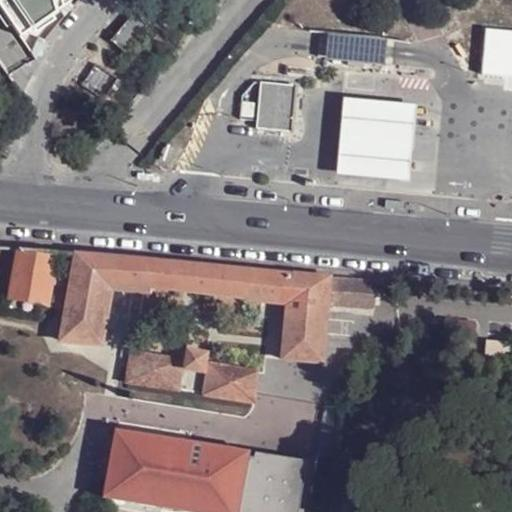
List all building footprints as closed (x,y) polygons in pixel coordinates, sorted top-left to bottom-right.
[(0,0),(0,9),(10,25),(9,26),(18,39),(69,6),(67,0),(0,0)] [(146,33),(132,22),(113,43),(128,54),(146,33)] [(511,78),(511,33),(489,32),(485,76),(511,78)] [(298,86),(263,83),(258,129),(293,132),(295,116),(298,86)] [(418,106),(347,99),(343,137),(339,175),(411,181),(415,142),(418,106)] [(406,203),(387,202),(386,209),(406,211),(406,203)] [(57,251),(2,246),(0,258),(0,287),(15,290),(13,297),(47,302),(54,272),(57,251)] [(102,346),(114,288),(145,292),(152,293),(153,288),(158,260),(57,251),(54,272),(75,274),(64,340),(102,346)] [(288,357),(328,360),(331,303),(332,277),(214,264),(213,266),(158,260),(153,288),(214,293),(224,294),(256,297),(257,299),(295,303),(288,357)] [(378,281),(332,277),(331,303),(375,307),(378,281)] [(222,315),(224,294),(214,293),(212,314),(222,315)] [(179,389),(184,359),(134,350),(128,381),(179,389)] [(207,355),(191,352),(188,370),(205,372),(207,355)] [(257,401),(260,371),(213,363),(207,394),(257,401)] [(240,511),(253,452),(119,430),(107,497),(190,511),(240,511)] [(301,511),(309,462),(259,453),(253,452),(240,511),(301,511)]
